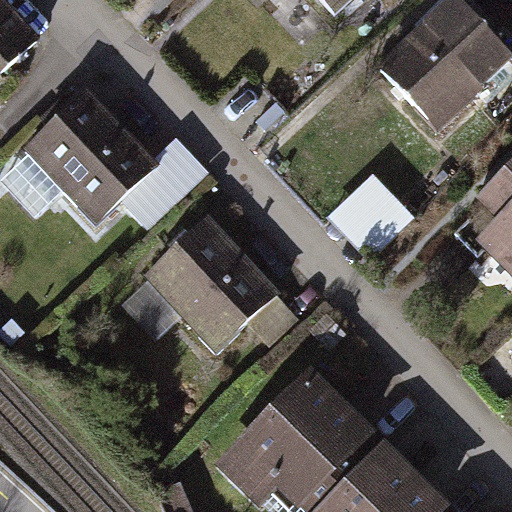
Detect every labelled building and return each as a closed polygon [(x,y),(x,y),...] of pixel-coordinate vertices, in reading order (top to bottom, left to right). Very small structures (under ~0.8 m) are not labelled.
[(350,0),(373,26),(402,0),(350,0)] [(511,23),(491,0),(465,0),(390,66),(461,146),(511,101),(511,23)] [(0,3),(0,81),(39,45),(0,3)] [(91,99),(30,155),(96,227),(157,171),(91,99)] [(372,265),(419,224),(379,180),(333,220),(372,265)] [(511,226),(488,252),(511,275),(511,226)] [(211,229),(150,286),(220,359),(280,301),(211,229)] [(437,511),(309,382),(227,462),(276,511),(437,511)]
